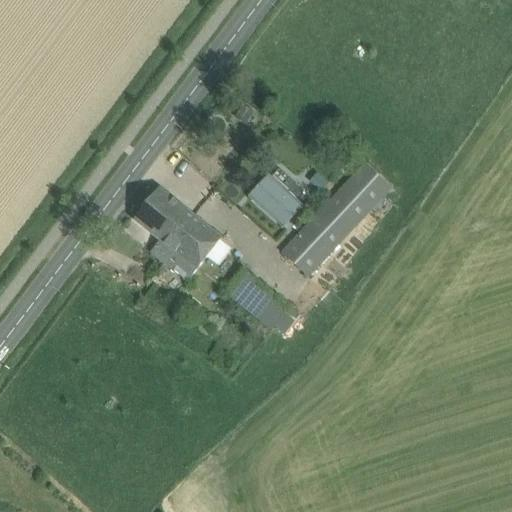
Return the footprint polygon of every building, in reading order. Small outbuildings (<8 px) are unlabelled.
[(235,118),(246,125),(254,113),(243,106),(235,118)] [(286,255),(313,281),(395,191),(368,165),(286,255)] [(321,192),(328,184),(318,175),(310,183),(321,192)] [(270,177),(250,198),(283,228),(302,207),(270,177)] [(151,254),(167,266),(177,253),(170,247),(194,217),(160,189),(135,221),(161,242),(151,254)] [(177,253),(167,266),(188,283),(223,239),(194,217),(170,247),(177,253)] [(231,294),(290,341),(308,319),(250,272),(231,294)]
